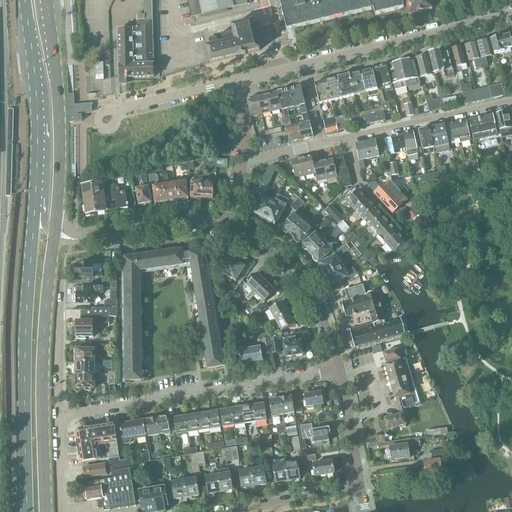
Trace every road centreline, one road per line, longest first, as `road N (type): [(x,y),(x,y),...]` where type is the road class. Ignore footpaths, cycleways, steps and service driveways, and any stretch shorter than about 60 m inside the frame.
road 1 (primary): [(33,209),(24,332),(26,511)]
road 2 (residential): [(511,16),(232,82)]
road 3 (unclassified): [(59,416),(338,371)]
road 4 (primary): [(45,511),(42,380),(54,231)]
road 5 (primary): [(54,231),(60,107),(46,0)]
road 6 (primary): [(26,0),(37,100),(33,209)]
road 7 (unclassified): [(338,371),(314,300),(296,278),(223,229)]
road 8 (residential): [(345,139),(511,101)]
road 9 (unclassified): [(75,237),(174,223),(223,229)]
road 10 (residential): [(224,511),(359,489)]
road 11 (residential): [(59,416),(60,285)]
